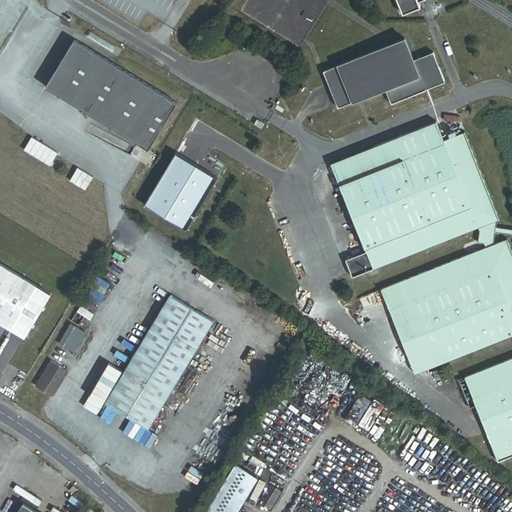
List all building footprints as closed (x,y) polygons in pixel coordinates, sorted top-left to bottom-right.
[(421,2),(424,0),(397,0),(403,14),(423,6),(421,2)] [(422,80),(441,72),(433,52),(414,60),(406,38),(323,71),(338,108),(385,89),(391,104),(426,90),(422,80)] [(177,102),(74,40),(46,87),(148,149),(177,102)] [(446,82),(441,72),(422,80),(426,90),(446,82)] [(257,120),(254,125),(262,129),(264,124),(257,120)] [(511,248),(508,239),(494,245),(496,230),(496,227),(497,217),(499,217),(465,132),(444,140),(437,122),(395,139),(403,160),(340,185),(366,252),(346,260),(353,277),(477,225),(479,229),(477,243),(485,244),(486,248),(382,289),(390,311),(411,302),(436,365),(511,334),(511,358),(465,377),(498,462),(511,456),(511,248)] [(340,185),(403,160),(395,139),(331,164),(340,185)] [(0,322),(24,336),(49,294),(0,264),(0,322)] [(99,303),(112,277),(100,271),(87,297),(99,303)] [(170,295),(105,403),(148,429),(213,321),(170,295)] [(436,365),(411,302),(390,311),(415,373),(436,365)] [(285,319),(278,328),(290,337),(297,327),(285,319)] [(79,328),(71,323),(59,344),(67,349),(79,328)] [(86,332),(79,328),(67,349),(74,353),(86,332)] [(69,371),(51,360),(35,386),(53,397),(69,371)] [(346,417),(357,422),(368,403),(357,397),(346,417)] [(236,511),(256,478),(234,465),(206,511),(236,511)] [(38,511),(24,503),(18,511),(38,511)]
